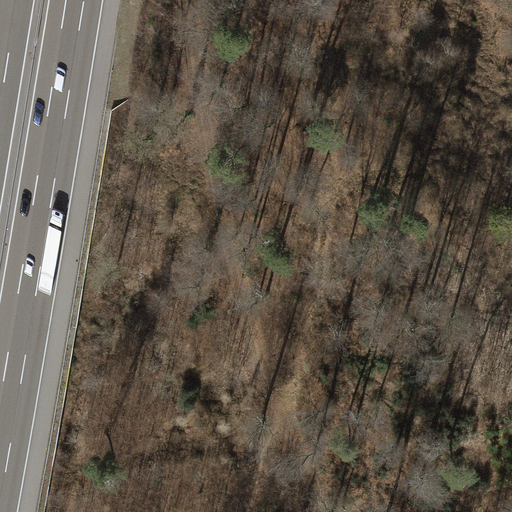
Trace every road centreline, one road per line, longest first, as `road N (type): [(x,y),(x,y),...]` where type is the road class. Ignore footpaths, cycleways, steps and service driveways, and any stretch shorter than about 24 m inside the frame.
road 1 (motorway): [(0,464),(76,0)]
road 2 (track): [(190,0),(223,226),(286,426)]
road 3 (track): [(342,0),(323,280),(286,426)]
